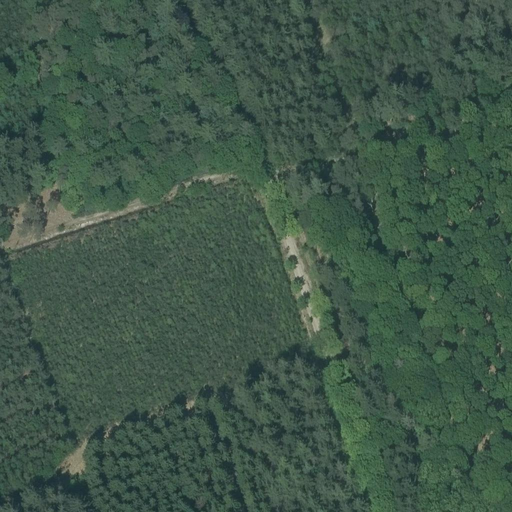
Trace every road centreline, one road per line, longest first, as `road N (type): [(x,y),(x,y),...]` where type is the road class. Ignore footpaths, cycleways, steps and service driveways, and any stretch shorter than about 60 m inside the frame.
road 1 (track): [(354,156),(264,188),(256,163),(0,245)]
road 2 (track): [(498,511),(354,156)]
road 3 (track): [(318,349),(73,451),(81,475),(71,484),(0,511)]
road 4 (track): [(264,188),(377,511)]
road 5 (track): [(256,163),(164,0)]
road 6 (track): [(354,156),(295,0)]
road 7 (track): [(354,156),(511,106)]
